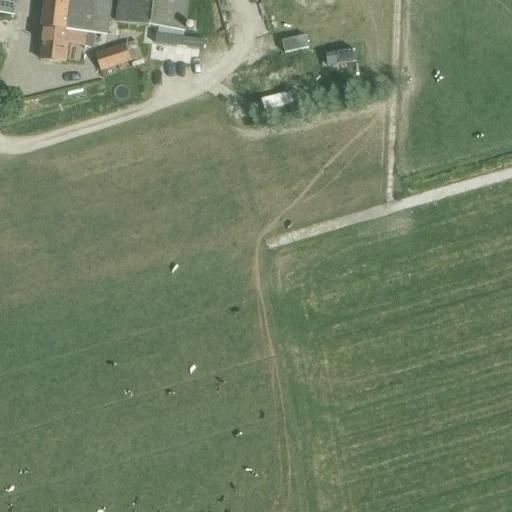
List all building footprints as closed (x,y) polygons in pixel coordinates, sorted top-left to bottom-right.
[(0,0),(0,15),(16,17),(17,0),(0,0)] [(108,37),(112,0),(46,0),(43,28),(45,29),(41,61),(66,64),(68,51),(71,51),(72,45),(85,47),(87,34),(108,37)] [(121,0),(118,24),(183,32),(186,0),(121,0)] [(101,72),(131,62),(133,67),(143,65),(141,58),(136,42),(96,55),(101,72)] [(294,91),(265,99),(269,113),(298,106),(294,91)]
